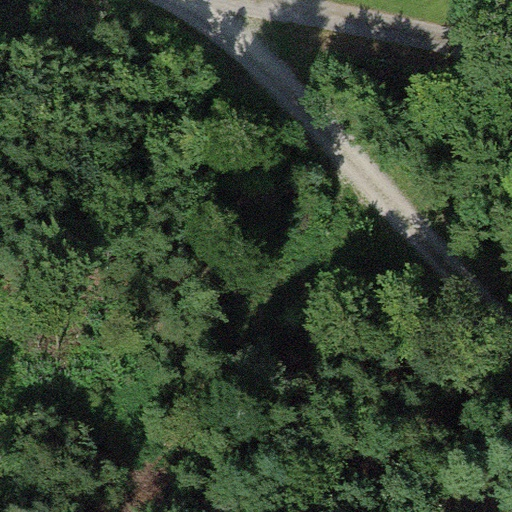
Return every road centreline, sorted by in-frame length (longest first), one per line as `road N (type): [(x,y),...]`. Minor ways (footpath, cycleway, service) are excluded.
road 1 (track): [(200,0),(511,336)]
road 2 (track): [(511,61),(198,0)]
